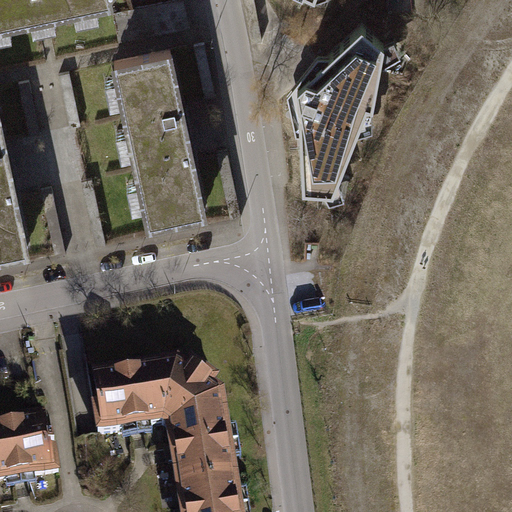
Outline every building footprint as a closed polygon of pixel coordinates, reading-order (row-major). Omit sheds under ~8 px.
[(110,0),(0,0),(0,34),(113,11),(110,0)] [(255,0),(244,2),(252,48),(264,46),(255,0)] [(133,15),(115,19),(119,32),(121,46),(192,29),(189,16),(186,3),(133,15)] [(386,54),(364,35),(337,62),(318,61),(288,100),(297,140),(304,141),(307,198),(325,199),(331,210),(346,205),(341,184),(369,113),(376,114),(384,70),(402,61),(395,49),(386,54)] [(207,48),(194,50),(205,99),(218,97),(207,48)] [(173,59),(114,72),(150,235),(209,222),(196,163),(183,105),(173,59)] [(73,77),(60,80),(71,130),(84,127),(73,77)] [(31,85),(19,88),(31,141),(42,139),(31,85)] [(0,116),(0,264),(31,258),(18,199),(7,146),(0,116)] [(229,155),(218,157),(231,223),(243,221),(229,155)] [(93,184),(81,186),(95,254),(107,251),(93,184)] [(52,192),(42,195),(55,260),(66,258),(52,192)] [(141,436),(166,432),(170,455),(179,511),(239,511),(221,400),(177,370),(92,386),(101,443),(141,436)] [(47,424),(0,430),(0,485),(17,483),(55,477),(47,424)]
